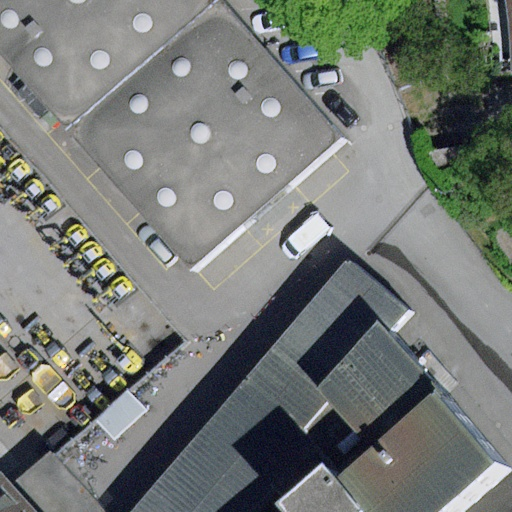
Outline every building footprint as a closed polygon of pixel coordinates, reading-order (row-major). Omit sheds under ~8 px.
[(0,0),(0,49),(189,264),(333,138),(210,0),(0,0)] [(511,0),(480,0),(489,78),(511,75),(511,0)] [(337,482),(443,395),(387,332),(409,309),(347,263),(130,511),(265,511),(274,504),(323,464),(337,482)] [(128,391),(96,421),(115,441),(146,411),(128,391)] [(280,511),(441,511),(500,464),(443,395),(337,482),(323,464),(274,504),(280,511)] [(33,511),(3,479),(0,482),(0,511),(33,511)]
